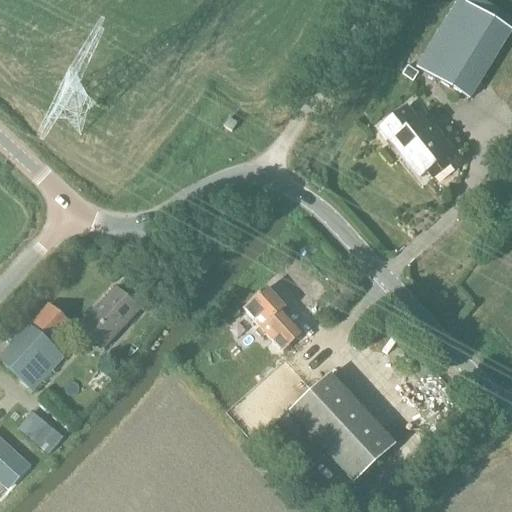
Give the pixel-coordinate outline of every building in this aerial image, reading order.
[(511,21),(477,0),(457,0),(416,67),(468,100),(511,28),(511,21)] [(422,174),(425,171),(434,182),(452,166),(444,156),(451,151),(422,114),(415,119),(405,106),(378,128),(389,141),(393,138),(422,174)] [(237,124),(228,119),(223,127),(231,133),(237,124)] [(242,309),(282,352),(297,338),(276,315),(284,308),(266,288),(242,309)] [(115,290),(79,328),(103,350),(138,312),(115,290)] [(0,358),(0,363),(32,393),(64,358),(51,347),(71,326),(48,306),(0,358)] [(259,374),(268,382),(243,408),(261,426),(280,408),(271,398),(277,391),(293,374),(276,357),(259,374)] [(288,414),(353,485),(394,447),(329,376),(288,414)] [(61,441),(22,408),(6,426),(14,433),(18,429),(47,457),(61,441)] [(0,486),(9,494),(32,469),(0,440),(0,486)]
